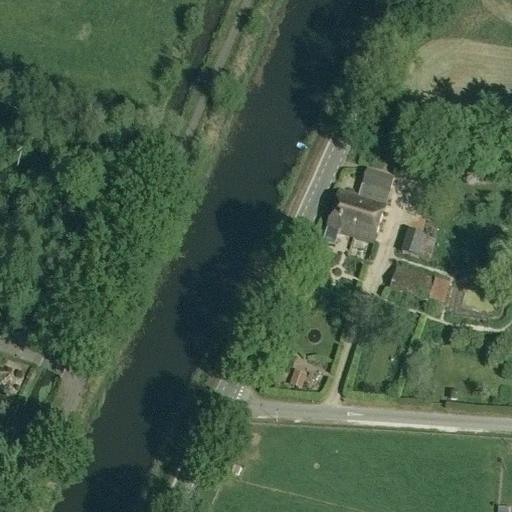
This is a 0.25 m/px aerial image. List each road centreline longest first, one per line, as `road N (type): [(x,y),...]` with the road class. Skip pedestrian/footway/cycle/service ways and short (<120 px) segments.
road 1 (tertiary): [(172,511),(406,0)]
road 2 (unclassified): [(16,511),(78,376),(0,346)]
